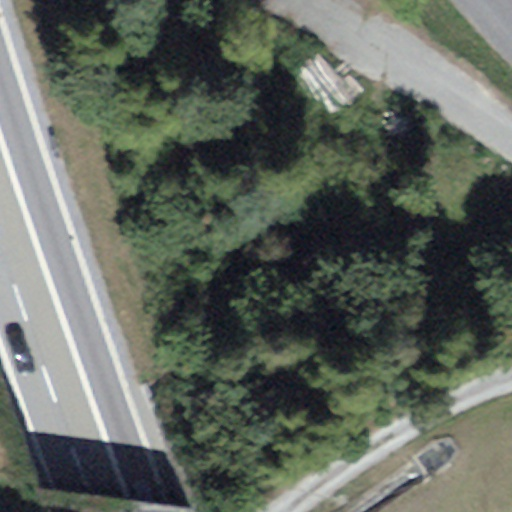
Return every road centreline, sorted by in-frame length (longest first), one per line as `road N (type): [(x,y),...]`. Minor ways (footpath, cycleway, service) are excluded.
road 1 (primary): [(118,511),(0,171)]
road 2 (track): [(511,382),(461,394),(296,511)]
